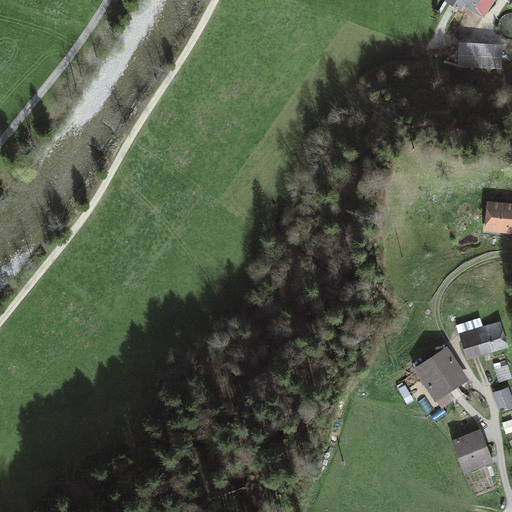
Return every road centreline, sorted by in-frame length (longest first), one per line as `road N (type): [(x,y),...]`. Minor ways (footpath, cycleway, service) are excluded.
road 1 (track): [(214,0),(96,199),(0,321)]
road 2 (track): [(511,253),(456,274),(439,317),(473,383),(486,392),(511,500)]
road 3 (track): [(107,0),(0,144)]
